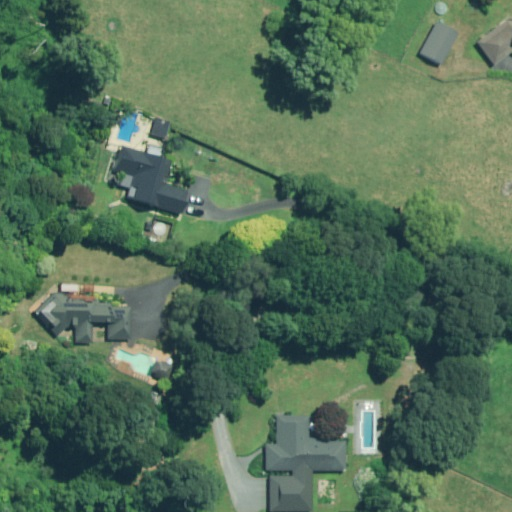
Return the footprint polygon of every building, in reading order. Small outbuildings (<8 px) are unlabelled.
[(492,66),(511,53),(511,19),(476,43),(492,66)] [(456,35),(436,24),(418,55),(439,66),(456,35)] [(170,129),(154,123),(149,136),(166,141),(170,129)] [(145,144),(142,155),(119,148),(112,171),(121,174),(117,187),(127,189),(124,199),(178,215),(185,192),(162,185),(169,163),(158,159),(161,149),(145,144)] [(74,298),(47,295),(45,312),(34,310),(32,329),(50,331),(50,336),(60,337),(62,325),(73,327),(71,341),(90,343),(91,335),(126,340),(131,309),(73,301),(74,298)] [(307,442),(307,418),(275,417),(275,446),(264,446),(264,471),(343,472),(343,442),(307,442)]
